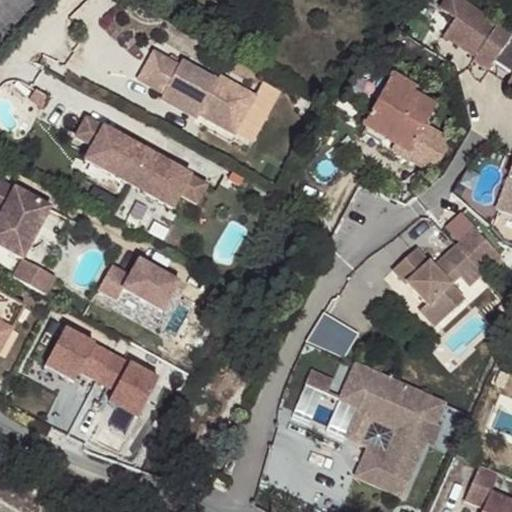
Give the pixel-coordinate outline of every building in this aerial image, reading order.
[(0,0),(0,35),(34,0),(0,0)] [(442,0),(442,2),(468,18),(474,9),(460,0),(442,0)] [(152,52),(136,81),(161,94),(159,100),(195,120),(197,115),(232,134),(253,97),(218,76),(215,81),(180,61),(177,66),(152,52)] [(361,126),(406,154),(434,108),(409,93),(412,89),(391,76),(361,126)] [(220,174),(91,116),(81,137),(96,144),(88,161),(202,212),(220,174)] [(0,248),(21,260),(49,209),(0,181),(0,248)] [(511,188),(501,226),(511,228),(511,188)] [(431,311),(422,320),(438,337),(468,306),(452,291),(461,282),(470,292),(502,261),(474,233),(434,273),(417,256),(393,278),(408,293),(411,290),(431,311)] [(118,264),(104,290),(124,301),(130,288),(177,313),(195,279),(151,256),(140,275),(118,264)] [(54,278),(21,260),(11,278),(44,296),(54,278)] [(402,299),(422,320),(431,311),(411,290),(408,293),(402,299)] [(325,313),(313,342),(352,359),(364,330),(325,313)] [(7,327),(0,340),(0,349),(12,329),(7,327)] [(57,369),(152,415),(172,375),(76,329),(57,369)] [(359,373),(343,408),(362,416),(349,446),(371,456),(358,485),(406,505),(430,452),(439,432),(449,411),(359,373)] [(331,403),(337,387),(315,378),(309,393),(331,403)] [(309,393),(296,424),(349,446),(362,416),(343,408),(331,403),(309,393)] [(439,432),(430,452),(437,455),(447,434),(439,432)] [(511,511),(511,503),(482,492),(490,473),(469,465),(455,500),(475,507),(472,511),(511,511)]
